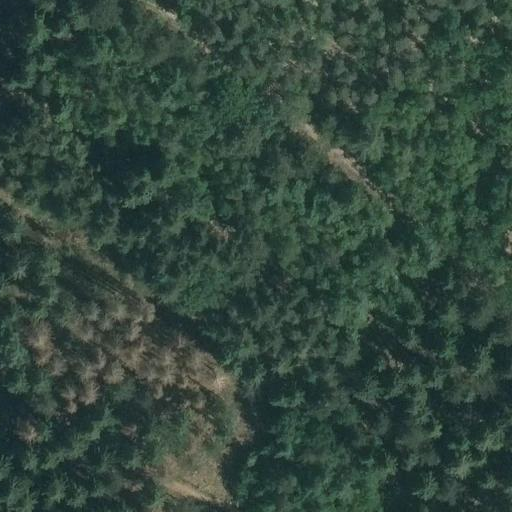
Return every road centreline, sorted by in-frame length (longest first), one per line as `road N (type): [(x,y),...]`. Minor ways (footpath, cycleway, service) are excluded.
road 1 (track): [(511,307),(142,0)]
road 2 (track): [(230,511),(0,388)]
road 3 (track): [(0,102),(100,0)]
